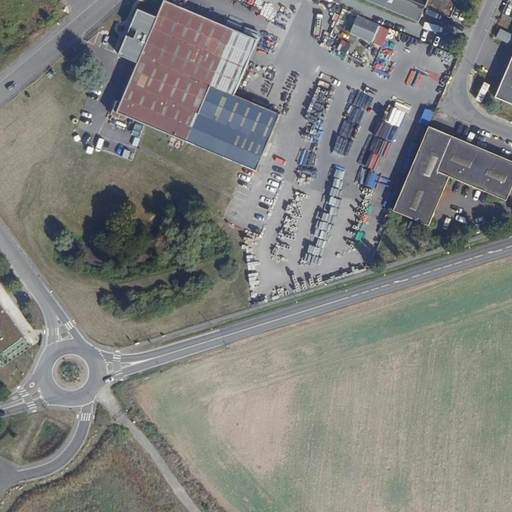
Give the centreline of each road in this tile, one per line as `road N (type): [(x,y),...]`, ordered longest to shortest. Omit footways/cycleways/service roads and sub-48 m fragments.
road 1 (secondary): [(162,355),(511,245)]
road 2 (track): [(95,389),(196,511)]
road 3 (unclassified): [(0,97),(109,0)]
road 4 (residential): [(0,492),(9,479),(61,461),(83,431),(88,396)]
